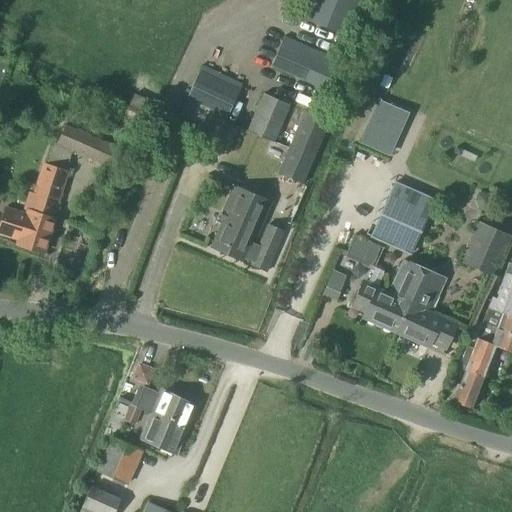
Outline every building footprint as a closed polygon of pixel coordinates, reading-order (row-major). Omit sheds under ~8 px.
[(354,40),(370,0),(305,0),(298,18),(354,40)] [(270,69),(339,96),(352,64),(283,37),(270,69)] [(204,132),(217,138),(242,84),(201,65),(181,108),(209,121),(204,132)] [(290,105),(262,93),(246,131),(274,142),(290,105)] [(304,109),(276,175),(302,185),(329,120),(304,109)] [(42,164),(43,165),(34,193),(29,191),(23,211),(27,212),(25,216),(4,209),(0,222),(0,234),(18,240),(16,245),(43,253),(54,219),(47,217),(50,206),(55,207),(66,172),(72,150),(118,171),(126,152),(68,126),(60,145),(49,141),(42,164)] [(407,254),(413,240),(433,197),(393,179),(367,235),(407,254)] [(244,259),(250,262),(249,264),(266,272),(280,239),(263,231),(255,251),(248,248),(253,237),(256,238),(271,203),(233,186),(223,210),(219,217),(223,219),(211,248),(240,261),(243,262),(244,259)] [(459,263),(476,270),(493,278),(511,237),(477,222),(459,263)] [(353,234),(345,251),(370,263),(378,245),(353,234)] [(402,260),(387,292),(385,296),(405,305),(408,299),(413,301),(415,295),(434,304),(445,278),(406,260),(405,261),(402,260)] [(506,273),(504,272),(502,279),(511,283),(511,265),(509,265),(506,273)] [(324,293),(338,298),(347,273),(333,268),(324,293)] [(496,295),(497,295),(507,298),(511,300),(511,283),(502,279),(499,288),(496,295)] [(357,302),(367,307),(362,317),(395,332),(396,332),(407,306),(405,305),(385,296),(387,292),(378,288),(366,283),(357,302)] [(407,306),(396,332),(429,347),(430,344),(445,351),(456,326),(429,314),(432,307),(434,304),(415,295),(413,301),(408,299),(405,305),(407,306)] [(496,300),(491,298),(487,308),(511,317),(511,300),(507,298),(497,295),(496,300)] [(511,317),(487,308),(481,323),(483,324),(511,335),(511,317)] [(478,336),(476,339),(495,347),(511,353),(511,335),(483,324),(481,323),(479,327),(471,325),(469,332),(478,336)] [(466,346),(457,368),(464,371),(483,378),(495,347),(476,339),(473,349),(466,346)] [(154,370),(137,363),(130,379),(147,386),(154,370)] [(445,400),(452,402),(471,410),(483,378),(464,371),(458,385),(452,383),(445,400)] [(194,406),(161,391),(160,395),(138,386),(130,404),(141,409),(152,413),(186,427),(194,406)] [(141,409),(130,404),(124,420),(134,424),(141,409)] [(140,440),(174,455),(186,427),(152,413),(140,440)] [(95,472),(127,486),(142,450),(110,436),(95,472)] [(90,486),(81,507),(78,511),(113,511),(120,499),(90,486)]
